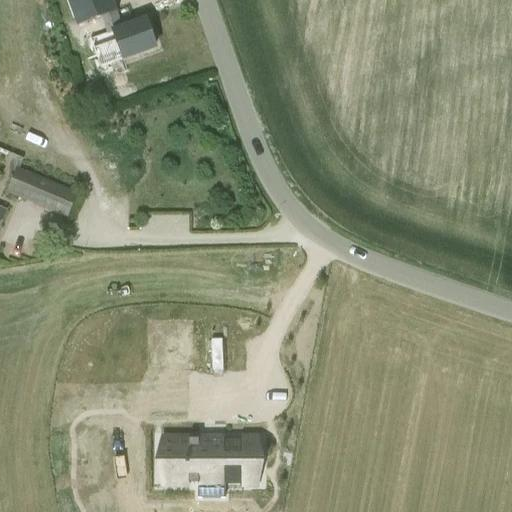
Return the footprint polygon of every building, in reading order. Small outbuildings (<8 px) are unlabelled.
[(108,35),(114,33),(124,58),(154,46),(145,21),(125,28),(114,0),(66,0),(77,28),(101,18),(108,35)] [(6,194),(68,220),(77,196),(19,170),(6,194)] [(202,374),(201,332),(147,333),(148,361),(165,361),(166,374),(202,374)] [(230,369),(234,342),(223,340),(218,367),(230,369)] [(162,442),(162,483),(198,483),(198,499),(225,499),(225,483),(258,483),(258,442),(162,442)]
